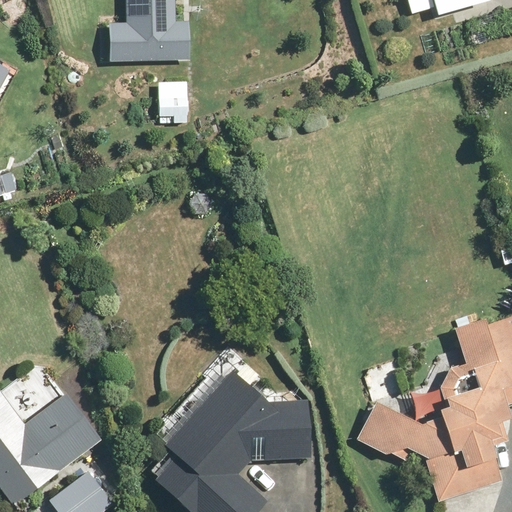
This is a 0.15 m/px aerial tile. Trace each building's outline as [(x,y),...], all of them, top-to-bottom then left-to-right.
[(97,21),(98,62),(183,58),(182,26),(163,27),(162,0),(119,0),(120,20),(97,21)] [(0,90),(14,65),(0,56),(0,90)] [(371,403),(355,438),(420,466),(432,504),(499,482),(490,454),(511,447),(511,425),(507,411),(511,409),(511,309),(449,330),(459,361),(446,365),(434,381),(440,408),(430,410),(418,423),(371,403)] [(183,456),(162,479),(199,511),(242,511),(252,501),(227,478),(243,461),(308,455),(302,398),(266,402),(227,366),(162,437),(183,456)] [(0,387),(0,494),(10,507),(96,440),(61,394),(26,421),(0,387)] [(82,468),(45,501),(54,511),(105,511),(114,504),(82,468)]
